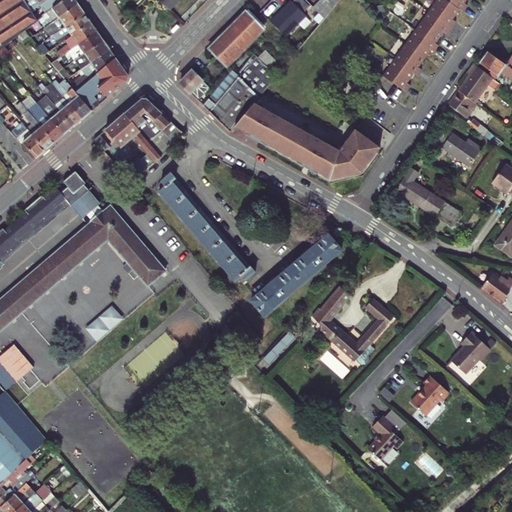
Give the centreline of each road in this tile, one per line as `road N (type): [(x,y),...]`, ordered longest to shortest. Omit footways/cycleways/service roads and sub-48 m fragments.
road 1 (residential): [(353,214),(502,0)]
road 2 (residential): [(150,77),(0,205)]
road 3 (tertiary): [(353,214),(430,263),(511,331)]
road 4 (residential): [(212,134),(193,166),(194,182),(267,266)]
road 5 (tertiary): [(212,134),(353,214)]
